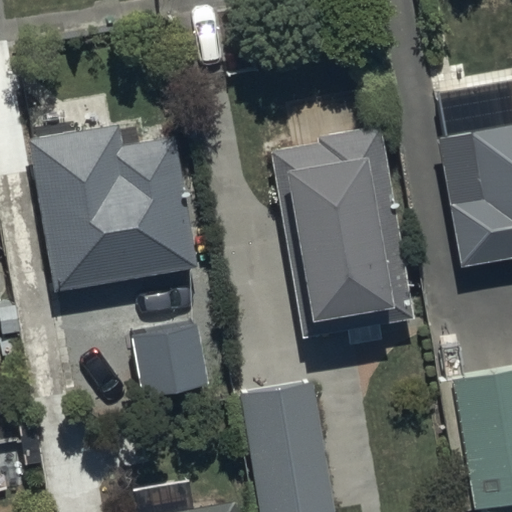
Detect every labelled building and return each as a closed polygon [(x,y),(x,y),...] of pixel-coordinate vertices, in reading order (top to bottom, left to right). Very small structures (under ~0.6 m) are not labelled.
[(114,103),(23,119),(49,272),(192,247),(169,114),(117,123),(114,103)] [(511,104),(431,120),(454,249),(503,240),(505,249),(511,248),(511,104)] [(294,321),(341,313),(344,330),(379,324),(376,307),(407,301),(373,106),(314,117),(314,120),(260,129),(294,321)] [(200,365),(191,301),(124,311),(134,375),(200,365)] [(511,511),(511,344),(442,357),(468,493),(481,490),(484,511),(511,511)] [(259,511),(329,500),(305,365),(231,378),(254,511),(259,511)] [(239,511),(235,485),(116,504),(116,511),(239,511)]
